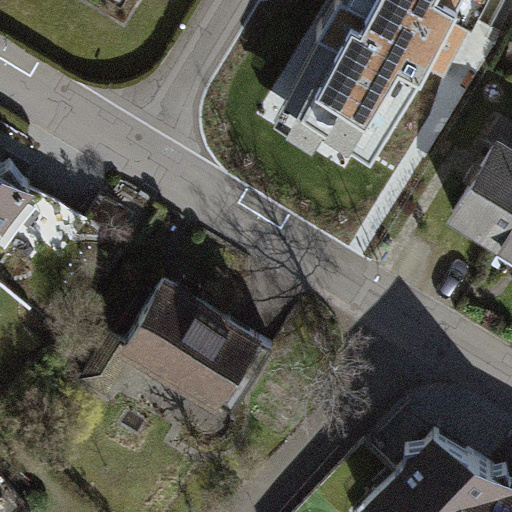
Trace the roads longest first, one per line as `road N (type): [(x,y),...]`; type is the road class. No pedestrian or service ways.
road 1 (residential): [(511,377),(133,142)]
road 2 (residential): [(133,142),(222,0)]
road 3 (residential): [(0,74),(133,142)]
